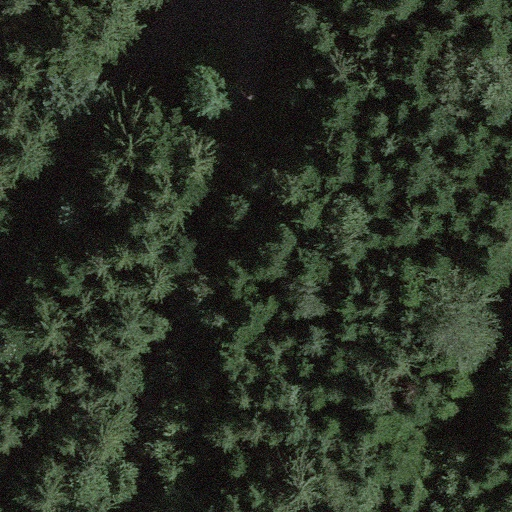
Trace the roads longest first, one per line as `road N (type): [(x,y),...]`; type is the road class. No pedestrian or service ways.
road 1 (track): [(250,0),(233,138),(155,381),(129,511)]
road 2 (track): [(212,0),(114,107),(0,273)]
